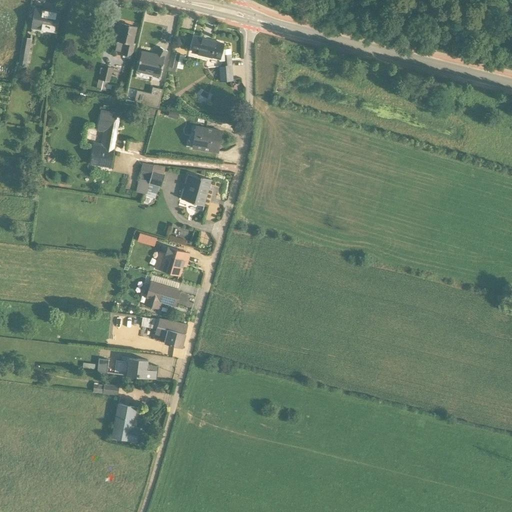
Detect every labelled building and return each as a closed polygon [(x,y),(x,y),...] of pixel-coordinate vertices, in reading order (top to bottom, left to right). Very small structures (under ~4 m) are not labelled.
[(0,12),(0,24),(20,28),(23,9),(1,5),(0,12)] [(56,33),(59,12),(55,11),(55,12),(41,10),(41,8),(34,7),(30,28),(56,33)] [(135,27),(121,24),(115,50),(122,52),(121,54),(132,57),(135,43),(132,42),(135,27)] [(22,37),(17,65),(26,66),(31,39),(22,37)] [(219,81),(232,80),(230,49),(222,47),(223,44),(195,37),(192,53),(221,60),(221,65),(217,66),(219,81)] [(142,50),(137,72),(159,76),(163,57),(165,57),(167,52),(158,47),(155,53),(142,50)] [(184,56),(171,52),(166,71),(174,73),(175,68),(181,70),(184,56)] [(102,67),(100,67),(99,73),(100,74),(99,80),(109,82),(112,68),(103,66),(102,67)] [(147,91),(145,101),(158,105),(162,88),(153,86),(152,92),(147,91)] [(92,142),(88,164),(110,168),(120,113),(100,110),(96,131),(102,132),(100,143),(92,142)] [(177,119),(178,113),(169,111),(167,117),(177,119)] [(195,125),(191,149),(218,153),(222,130),(195,125)] [(149,181),(153,165),(142,163),(138,179),(149,181)] [(163,174),(164,166),(153,165),(149,181),(145,194),(144,196),(154,199),(158,186),(160,186),(164,174),(163,174)] [(203,206),(210,179),(200,177),(200,178),(187,174),(180,199),(203,206)] [(145,194),(149,181),(138,179),(135,192),(145,194)] [(140,232),(138,241),(155,244),(157,236),(140,232)] [(159,251),(154,269),(179,276),(183,263),(186,264),(189,253),(167,247),(166,253),(159,251)] [(151,276),(143,304),(159,309),(161,301),(174,305),(179,290),(178,290),(180,284),(151,276)] [(140,316),(133,316),(132,319),(139,319),(139,322),(141,323),(140,326),(156,329),(155,334),(165,336),(163,343),(181,347),(187,325),(157,318),(149,319),(140,317),(140,316)] [(110,334),(109,344),(125,345),(125,335),(110,334)] [(147,360),(128,358),(126,375),(156,379),(158,366),(147,364),(147,360)] [(108,360),(98,359),(97,372),(106,373),(108,360)] [(93,384),(92,392),(117,395),(119,386),(104,384),(103,385),(93,384)] [(136,406),(117,403),(111,437),(135,442),(138,429),(132,428),(136,406)]
